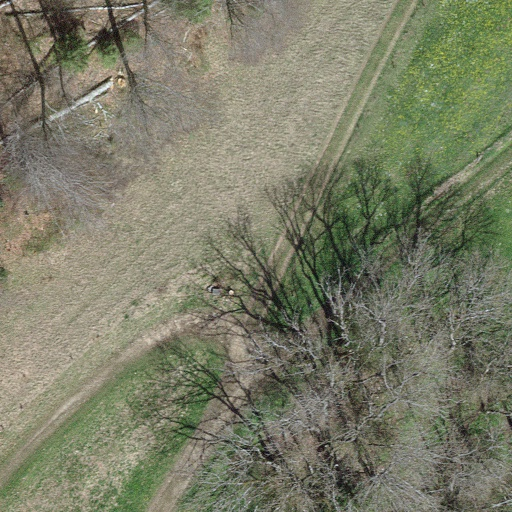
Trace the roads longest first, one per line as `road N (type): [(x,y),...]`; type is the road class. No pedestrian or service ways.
road 1 (track): [(428,0),(257,346)]
road 2 (track): [(257,346),(211,325),(159,336),(64,426),(0,502)]
road 3 (track): [(511,144),(257,346)]
road 4 (track): [(257,346),(258,384),(178,511)]
